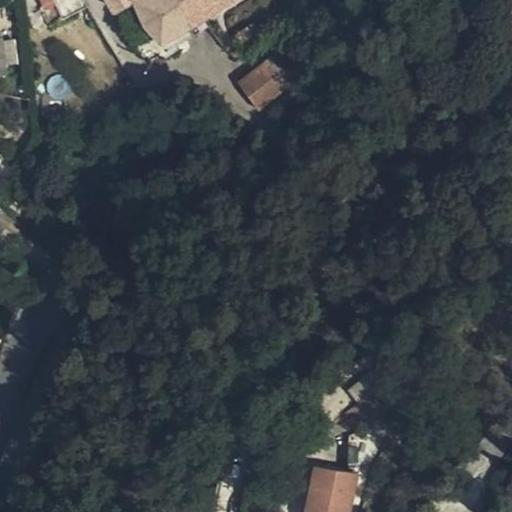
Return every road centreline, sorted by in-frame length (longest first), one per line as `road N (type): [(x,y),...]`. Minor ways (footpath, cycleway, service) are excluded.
road 1 (residential): [(34,511),(96,383),(275,168),(266,124),(183,70),(143,73),(95,0)]
road 2 (residential): [(115,511),(137,469),(302,280),(418,213),(511,71)]
road 3 (tertiary): [(0,401),(38,316),(54,311),(71,328),(0,499)]
road 4 (residential): [(262,511),(261,466),(291,397)]
